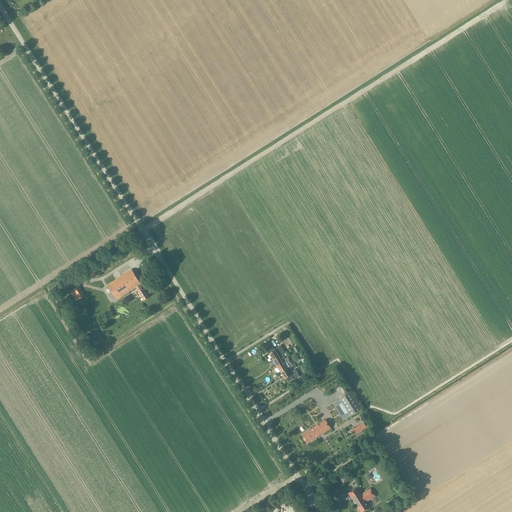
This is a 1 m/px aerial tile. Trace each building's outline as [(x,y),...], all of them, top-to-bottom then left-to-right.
[(86,280),(94,275),(91,269),(83,275),(86,280)] [(143,301),(148,298),(143,289),(142,290),(140,285),(131,270),(107,285),(116,300),(135,288),(138,292),(143,301)] [(76,302),(85,296),(78,286),(69,291),(76,302)] [(275,350),(272,345),(271,346),(270,345),(268,346),(268,348),(266,349),(273,360),(279,356),(282,354),(285,353),(280,345),(276,348),(276,349),(275,350)] [(287,356),(285,358),(282,354),(279,356),(273,360),(277,366),(283,362),(283,363),(286,361),(289,359),(287,356)] [(286,361),(283,363),(283,362),(277,366),(280,373),(287,369),(290,367),(293,365),(291,363),(288,365),(286,361)] [(287,369),(280,373),(284,379),(286,378),(289,381),(293,378),(294,380),(300,376),(295,369),(289,373),(287,369)] [(350,393),(332,404),(343,421),(361,410),(350,393)] [(325,420),(301,435),(307,443),(312,440),(312,441),(316,439),(316,438),(330,429),(325,420)] [(354,436),(366,427),(363,422),(350,431),(354,436)] [(375,471),(371,474),(376,482),(380,480),(375,471)] [(343,484),(350,480),(346,473),(339,477),(343,484)] [(348,493),(359,511),(362,511),(369,508),(366,502),(375,496),(371,489),(361,495),(357,488),(348,493)]
